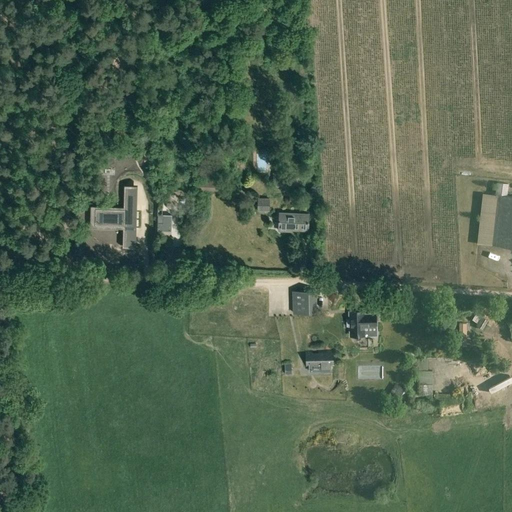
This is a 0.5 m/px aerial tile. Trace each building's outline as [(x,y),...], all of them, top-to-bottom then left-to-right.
[(163,158),(171,158),(171,147),(162,148),(163,158)] [(273,178),(273,186),(285,186),(285,178),(273,178)] [(196,189),(230,191),(230,181),(196,180),(196,189)] [(121,208),(95,207),(94,222),(120,223),(119,247),(133,247),(136,184),(122,184),(121,208)] [(511,247),(511,195),(499,194),(493,245),(511,247)] [(257,210),(270,211),(270,198),(258,198),(257,210)] [(309,214),(280,212),(279,230),(288,230),(288,229),(308,230),(309,214)] [(172,231),(172,215),(164,214),(164,223),(160,222),(160,230),(172,231)] [(476,263),(508,276),(510,270),(478,257),(476,263)] [(293,313),(316,313),(315,290),(293,290),(293,313)] [(351,311),(351,321),(347,321),(347,325),(351,325),(351,335),(364,335),(364,326),(376,326),(376,314),(365,314),(365,307),(356,307),(356,311),(351,311)] [(306,366),(334,365),(333,352),(305,353),(306,366)]
